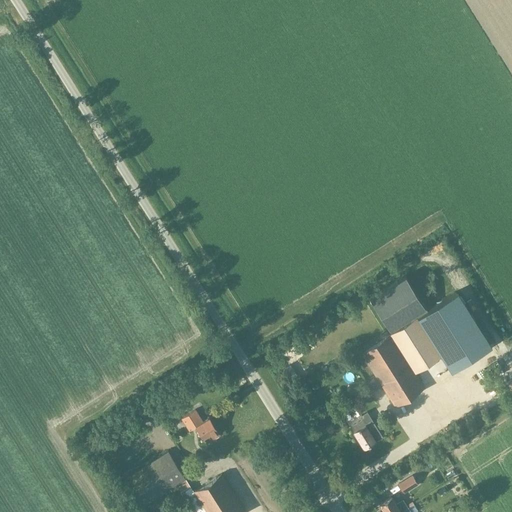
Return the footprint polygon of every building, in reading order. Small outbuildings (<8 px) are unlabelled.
[(427,310),(405,276),(369,298),(389,329),(407,318),(409,321),(416,317),(427,310)] [(394,406),(424,387),(415,373),(441,356),(416,317),(409,321),(390,333),(390,334),(361,352),(394,406)] [(220,435),(217,430),(209,418),(202,422),(198,415),(193,418),(197,425),(195,426),(203,438),(210,434),(213,439),(220,435)] [(375,440),(365,424),(367,423),(361,415),(348,423),(353,431),(363,447),(375,440)] [(193,491),(185,478),(168,451),(127,476),(144,504),(175,484),(190,508),(192,511),(243,511),(244,511),(221,474),(193,491)] [(365,478),(372,474),(368,467),(362,470),(365,478)] [(450,469),(443,474),(447,480),(454,474),(450,469)] [(417,483),(412,475),(398,484),(403,492),(417,483)] [(384,511),(398,511),(400,511),(391,497),(379,504),(384,511)]
